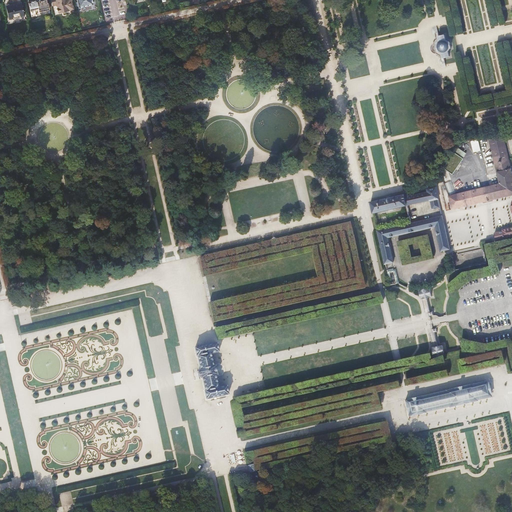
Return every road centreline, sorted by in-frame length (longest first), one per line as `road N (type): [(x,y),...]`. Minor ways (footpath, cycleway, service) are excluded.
road 1 (track): [(11,339),(130,312),(164,459),(44,486)]
road 2 (track): [(161,252),(113,28),(62,117)]
road 3 (track): [(32,307),(171,272),(194,376)]
road 4 (track): [(176,249),(124,26)]
road 5 (track): [(364,210),(314,0)]
road 6 (track): [(382,289),(185,333)]
road 7 (track): [(210,448),(391,410)]
road 8 (track): [(301,137),(342,153),(461,122)]
road 9 (track): [(246,363),(391,331)]
road 10 (track): [(218,98),(74,133)]
road 11 (track): [(391,410),(397,427),(509,403),(511,414)]
road 12 (track): [(230,238),(364,210)]
road 13 (track): [(88,291),(58,159)]
road 14 (track): [(218,98),(220,83),(235,70),(260,79),(265,94),(253,114),(223,108)]
road 15 (track): [(391,331),(364,210)]
road 16 (track): [(147,386),(28,413)]
